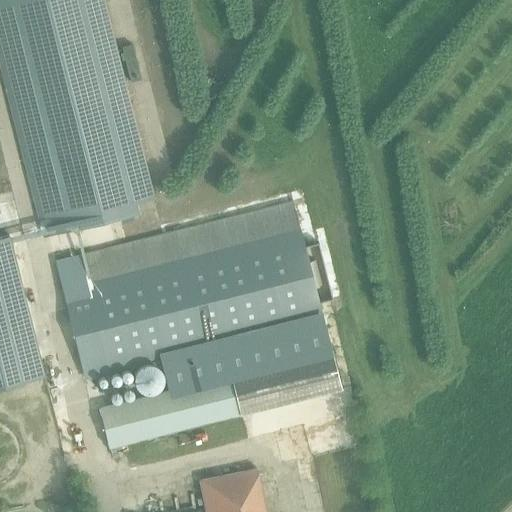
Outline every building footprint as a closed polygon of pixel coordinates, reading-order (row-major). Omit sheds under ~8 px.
[(0,0),(0,36),(49,235),(139,213),(136,203),(156,198),(106,0),(0,0)] [(132,45),(122,47),(130,82),(141,80),(132,45)] [(56,262),(63,291),(86,379),(323,319),(293,202),(56,262)] [(10,236),(0,238),(0,387),(43,377),(45,376),(10,236)] [(342,389),(341,387),(332,350),(231,376),(99,409),(109,448),(342,389)] [(164,379),(163,377),(163,374),(162,372),(160,370),(158,368),(156,366),(154,365),(151,364),(149,364),(146,364),(143,365),(141,366),(139,368),(137,370),(136,372),(134,374),(134,377),(133,379),(134,382),(134,384),(136,387),(137,389),(139,391),(141,392),(143,393),(146,394),(149,394),(151,394),(154,393),(156,392),(158,391),(160,389),(162,387),(163,384),(163,382),(164,379)] [(121,377),(122,377),(122,378),(123,379),(123,380),(124,380),(126,381),(128,381),(129,380),(130,380),(131,379),(131,378),(132,378),(132,377),(132,376),(132,374),(131,373),(131,372),(130,372),(129,371),(128,370),(126,370),(124,371),(123,372),(122,373),(122,374),(121,375),(121,376),(121,377)] [(110,380),(110,381),(111,382),(111,383),(112,383),(113,384),(115,385),(117,385),(118,384),(119,383),(120,383),(120,382),(121,381),(121,380),(121,379),(121,378),(121,377),(120,376),(119,375),(118,374),(116,374),(115,374),(114,374),(112,375),(111,376),(111,377),(110,378),(110,379),(110,380)] [(265,511),(257,469),(200,481),(206,511),(265,511)] [(190,481),(195,511),(204,511),(198,479),(190,481)]
